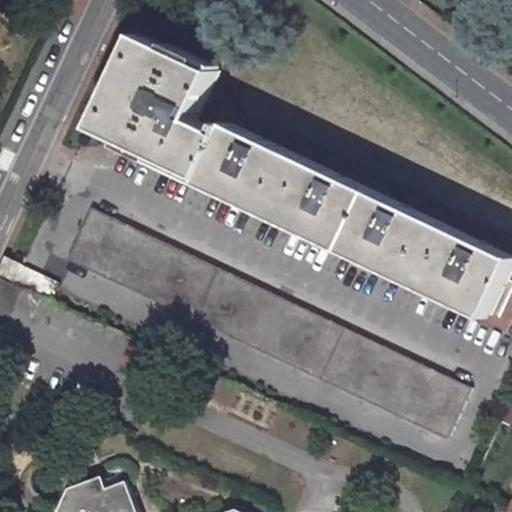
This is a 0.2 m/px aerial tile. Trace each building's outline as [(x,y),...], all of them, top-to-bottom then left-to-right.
[(179,50),(140,31),(96,122),(486,312),(511,260),(224,120),(219,129),(194,116),(216,68),(188,54),(190,50),(181,46),(179,50)] [(467,388),(88,206),(63,256),(441,441),(467,388)] [(9,254),(0,274),(15,280),(25,262),(9,254)] [(16,281),(38,291),(48,272),(25,262),(16,281)] [(48,272),(38,291),(52,297),(61,278),(48,272)] [(234,511),(232,511),(229,511),(221,511),(220,511),(138,511),(124,474),(98,484),(96,479),(84,484),(85,484),(72,489),(64,511),(234,511)]
